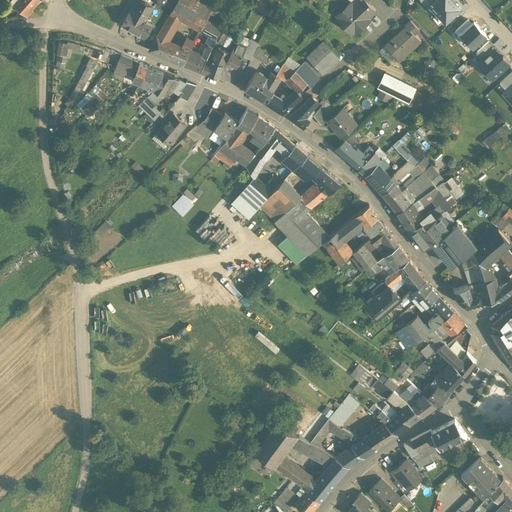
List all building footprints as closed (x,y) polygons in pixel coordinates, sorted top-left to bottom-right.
[(39,2),(36,0),(19,0),(12,8),(24,19),(39,2)] [(214,7),(202,0),(179,0),(170,15),(181,21),(190,26),(196,15),(207,21),(214,7)] [(359,0),(353,6),(351,4),(338,17),(340,19),(339,20),(352,35),(355,32),(357,34),(371,21),(369,19),(376,13),(367,3),(363,0),(359,0)] [(430,5),(435,0),(420,0),(427,8),(431,5),(430,5)] [(460,7),(453,0),(435,0),(430,5),(431,5),(445,21),(460,7)] [(137,3),(131,13),(130,12),(122,26),(122,27),(123,25),(132,31),(132,32),(144,39),(149,30),(142,26),(153,9),(145,4),(143,6),(137,3)] [(181,21),(170,15),(157,39),(167,43),(181,21)] [(207,21),(196,15),(190,26),(201,32),(207,21)] [(404,25),(406,27),(407,26),(414,33),(419,29),(410,19),(404,25)] [(459,36),(460,34),(472,23),(468,19),(455,31),(459,36)] [(207,21),(201,32),(207,36),(213,24),(207,21)] [(486,35),(474,22),(472,23),(460,34),(473,47),(486,35)] [(222,29),(213,24),(207,36),(210,37),(216,41),(217,39),(222,29)] [(385,45),(401,62),(422,41),(414,33),(407,26),(406,27),(385,45)] [(222,29),(217,39),(220,40),(223,35),(224,36),(225,34),(227,30),(222,27),(222,29)] [(236,39),(227,35),(225,43),(232,46),(236,39)] [(216,41),(210,37),(206,45),(209,47),(207,49),(211,51),(215,44),(216,42),(216,41)] [(167,43),(157,39),(148,53),(161,58),(168,44),(167,43)] [(182,49),(168,44),(161,58),(182,67),(187,59),(194,44),(186,40),(182,49)] [(311,60),(324,74),(341,56),(327,41),(309,58),(311,60)] [(493,49),(494,49),(495,48),(488,41),(475,53),(482,60),(493,49)] [(64,70),(66,57),(70,57),(71,51),(81,52),(83,47),(69,44),(59,42),(57,55),(60,56),(58,69),(64,70)] [(225,43),(223,42),(219,48),(228,55),(232,46),(225,43)] [(250,42),(247,49),(243,59),(251,62),(252,60),(257,50),(259,46),(250,42)] [(236,44),(226,65),(237,70),(243,59),(247,49),(236,44)] [(219,48),(211,70),(204,67),(201,74),(218,81),(228,55),(219,48)] [(503,56),(501,57),(494,49),(493,49),(482,60),(479,62),(484,67),(482,68),(487,74),(489,73),(493,78),(509,63),(503,56)] [(269,57),(257,50),(252,60),(263,67),(269,57)] [(107,60),(118,65),(121,58),(110,53),(107,60)] [(207,61),(195,56),(193,62),(187,59),(182,67),(201,74),(204,67),(207,61)] [(89,58),(69,99),(78,103),(88,92),(83,89),(97,62),(89,58)] [(147,69),(121,58),(118,65),(117,67),(129,73),(135,75),(132,82),(140,86),(147,69)] [(296,72),(308,85),(312,89),(326,76),(324,74),(311,60),(304,67),(290,58),(282,68),(289,73),(285,80),(286,82),(296,72)] [(129,73),(117,67),(114,73),(126,79),(129,73)] [(282,68),(276,77),(281,81),(282,81),(285,80),(289,73),(282,68)] [(163,76),(147,69),(140,86),(149,89),(154,92),(163,76)] [(507,91),(511,86),(511,71),(499,83),(507,91)] [(296,72),(286,82),(296,92),(298,94),(308,85),(296,72)] [(276,77),(271,74),(267,82),(263,88),(273,94),(281,81),(276,77)] [(383,92),(389,95),(409,105),(417,89),(388,74),(379,90),(383,92)] [(273,94),(263,88),(267,82),(256,75),(245,92),(266,105),(273,96),(274,94),(273,94)] [(175,80),(163,76),(154,92),(153,93),(152,92),(150,95),(149,97),(159,102),(161,97),(163,98),(167,91),(172,95),(179,83),(175,80)] [(179,83),(172,95),(180,100),(183,96),(180,95),(187,85),(186,85),(185,86),(179,83)] [(78,103),(77,104),(89,115),(107,95),(95,84),(88,92),(78,103)] [(144,96),(140,99),(142,102),(143,102),(144,101),(149,97),(150,95),(152,92),(153,93),(154,92),(149,89),(144,96)] [(284,103),(273,96),(266,105),(283,116),(302,98),(298,94),(296,92),(284,103)] [(389,95),(383,92),(379,99),(385,102),(389,95)] [(140,99),(135,94),(128,100),(136,109),(138,106),(142,102),(140,99)] [(149,97),(144,101),(154,111),(159,102),(149,97)] [(316,97),(290,120),(301,128),(305,123),(303,122),(308,118),(307,116),(320,106),(316,101),(318,100),(316,97)] [(64,109),(68,113),(77,104),(78,103),(69,99),(64,103),(67,106),(64,109)] [(142,102),(138,106),(154,122),(160,116),(154,111),(144,101),(143,102),(142,102)] [(321,107),(323,109),(329,114),(332,112),(334,110),(325,102),(321,107)] [(329,114),(323,109),(314,118),(321,128),(328,123),(336,117),(332,112),(329,114)] [(356,126),(343,111),(336,117),(328,123),(340,139),(356,126)] [(223,119),(211,112),(207,119),(203,123),(202,125),(213,133),(223,119)] [(259,119),(248,112),(240,124),(240,125),(230,139),(240,146),(251,131),(259,119)] [(240,125),(225,116),(223,119),(213,133),(214,134),(215,132),(216,132),(228,139),(226,142),(227,142),(230,139),(240,125)] [(185,127),(173,117),(158,135),(170,145),(185,127)] [(276,130),(259,119),(251,131),(257,134),(252,141),(263,148),(276,130)] [(511,130),(507,126),(483,144),(490,152),(491,151),(511,133),(511,130)] [(260,152),(268,157),(277,144),(293,156),(300,161),(306,153),(276,130),(263,148),(260,152)] [(356,135),(344,144),(351,150),(361,142),(356,135)] [(408,136),(401,143),(405,147),(412,140),(408,136)] [(240,146),(230,139),(227,142),(222,149),(246,168),(253,160),(255,158),(240,146)] [(406,161),(412,167),(419,161),(413,155),(405,147),(401,143),(394,149),(406,161)] [(351,150),(344,144),(333,151),(352,166),(360,158),(355,153),(351,150)] [(424,145),(413,155),(419,161),(424,157),(430,151),(424,145)] [(360,158),(367,163),(375,155),(376,154),(372,150),(366,155),(360,150),(355,153),(360,158)] [(255,158),(253,160),(261,166),(264,163),(268,157),(260,152),(255,158)] [(385,158),(378,152),(376,154),(375,155),(381,161),(385,158)] [(300,161),(293,169),(306,177),(311,173),(315,171),(321,163),(306,153),(300,161)] [(279,166),(268,157),(264,163),(282,181),(283,180),(293,169),(300,161),(293,156),(287,164),(282,160),(279,166)] [(407,172),(417,183),(425,175),(433,168),(424,157),(419,161),(412,167),(407,172)] [(367,163),(360,158),(352,166),(358,171),(367,163)] [(381,161),(376,166),(381,171),(387,166),(381,161)] [(406,161),(388,178),(394,184),(398,180),(407,172),(412,167),(406,161)] [(342,178),(321,163),(315,171),(311,173),(317,178),(315,179),(330,190),(342,178)] [(367,163),(358,171),(364,176),(373,168),(367,163)] [(376,166),(365,177),(371,184),(381,171),(376,166)] [(425,175),(436,188),(437,188),(445,182),(433,168),(425,175)] [(388,178),(381,171),(371,184),(382,195),(394,184),(388,178)] [(418,200),(436,188),(425,175),(417,183),(403,195),(410,204),(411,205),(418,200)] [(245,192),(260,207),(273,193),(259,177),(245,192)] [(445,182),(437,188),(441,194),(443,196),(450,190),(457,199),(464,193),(452,177),(445,182)] [(330,190),(315,179),(299,198),(310,210),(330,190)] [(299,197),(283,180),(282,181),(273,193),(288,208),(299,197)] [(394,184),(382,195),(397,215),(410,204),(403,195),(397,188),(394,184)] [(436,188),(418,200),(421,204),(423,207),(441,194),(437,188),(436,188)] [(181,215),(193,203),(183,193),(171,205),(181,215)] [(288,208),(273,193),(260,207),(274,222),(288,208)] [(299,198),(299,197),(288,208),(274,222),(306,257),(322,244),(327,240),(306,214),(310,210),(299,198)] [(451,207),(444,198),(435,206),(437,208),(440,205),(445,211),(451,207)] [(411,205),(398,215),(409,232),(423,222),(421,220),(413,208),(411,205)] [(440,205),(437,208),(424,218),(428,224),(441,214),(445,211),(440,205)] [(511,209),(508,207),(503,215),(510,221),(511,222),(511,209)] [(382,226),(368,209),(355,218),(361,225),(370,237),(382,226)] [(505,226),(510,221),(503,215),(500,213),(495,218),(505,226)] [(428,224),(424,218),(421,220),(423,222),(409,232),(413,237),(415,235),(418,239),(416,241),(423,250),(433,243),(452,227),(451,226),(449,228),(440,216),(442,215),(441,214),(428,224)] [(355,218),(340,228),(335,232),(342,241),(361,225),(355,218)] [(498,227),(499,228),(498,228),(501,230),(505,226),(495,218),(491,221),(498,227)] [(95,231),(101,236),(111,224),(105,219),(95,231)] [(452,227),(433,243),(451,266),(461,258),(475,247),(470,240),(467,241),(455,225),(458,224),(457,223),(452,227)] [(397,245),(382,226),(370,237),(368,239),(376,249),(385,241),(391,249),(397,245)] [(475,247),(472,251),(480,261),(474,266),(478,277),(483,288),(488,300),(504,294),(509,292),(511,289),(511,277),(501,286),(495,274),(487,262),(500,252),(511,267),(511,253),(506,246),(511,242),(510,241),(501,230),(498,228),(499,228),(498,227),(475,247)] [(342,241),(335,232),(327,240),(322,244),(338,266),(351,254),(342,241)] [(368,239),(355,251),(369,269),(372,266),(378,261),(372,253),(376,249),(368,239)] [(403,252),(397,245),(391,249),(385,255),(390,263),(403,252)] [(480,261),(472,251),(469,253),(474,266),(480,261)] [(409,259),(403,252),(390,263),(396,270),(409,259)] [(469,253),(461,260),(469,281),(478,277),(474,266),(469,253)] [(376,272),(390,263),(385,255),(378,261),(372,266),(376,272)] [(425,280),(409,259),(396,270),(384,280),(389,284),(390,286),(402,274),(414,289),(425,280)] [(384,280),(371,291),(375,296),(389,284),(384,280)] [(414,289),(409,294),(413,298),(410,300),(413,303),(431,287),(425,280),(414,289)] [(375,296),(364,305),(377,320),(402,299),(390,286),(389,284),(375,296)] [(474,284),(453,290),(468,306),(488,300),(483,288),(478,289),(477,287),(475,287),(474,284)] [(438,294),(431,287),(413,303),(421,310),(426,305),(438,294)] [(454,313),(438,294),(426,305),(440,319),(437,321),(440,325),(454,313)] [(511,309),(490,327),(508,359),(511,356),(511,343),(511,344),(504,335),(511,324),(511,309)] [(461,321),(454,313),(440,325),(434,330),(426,337),(430,341),(427,344),(429,347),(432,343),(438,338),(444,346),(446,345),(441,338),(449,331),(461,321)] [(425,326),(415,315),(406,324),(421,341),(426,337),(434,330),(428,323),(425,326)] [(461,321),(449,331),(453,336),(465,325),(461,321)] [(410,350),(421,341),(406,324),(395,333),(410,350)] [(444,346),(438,338),(432,343),(429,347),(421,355),(427,361),(437,351),(444,346)] [(456,340),(448,346),(447,347),(450,351),(459,344),(456,340)] [(459,344),(450,351),(456,357),(464,366),(471,359),(459,344)] [(444,346),(437,351),(450,364),(456,357),(450,351),(447,347),(448,346),(446,345),(444,346)] [(464,366),(456,357),(450,364),(451,365),(463,378),(478,365),(472,360),(471,359),(464,366)] [(414,371),(402,363),(393,375),(402,382),(404,380),(405,380),(414,371)] [(423,364),(415,372),(426,380),(429,376),(425,373),(429,370),(423,364)] [(463,378),(451,365),(437,380),(451,390),(463,378)] [(373,376),(360,366),(351,376),(364,386),(373,376)] [(437,380),(433,378),(421,393),(423,395),(435,406),(438,404),(451,390),(437,380)] [(493,428),(511,414),(511,398),(499,381),(473,402),(493,428)] [(391,390),(380,382),(374,390),(384,398),(391,390)] [(401,389),(397,395),(398,396),(401,399),(406,393),(401,389)] [(397,395),(394,393),(388,402),(392,405),(398,396),(397,395)] [(423,395),(416,400),(415,399),(409,404),(409,405),(410,405),(411,406),(412,407),(422,416),(435,406),(423,395)] [(401,399),(398,396),(392,405),(396,408),(400,407),(404,411),(410,405),(409,405),(401,399)] [(411,406),(410,405),(404,411),(398,416),(409,428),(422,416),(412,407),(411,406)] [(324,424),(313,416),(298,440),(316,449),(323,437),(318,434),(324,424)] [(385,425),(387,428),(396,421),(406,431),(409,428),(398,416),(385,425)] [(406,431),(396,421),(387,428),(399,438),(406,431)] [(350,437),(329,422),(323,430),(344,444),(350,437)] [(457,424),(433,436),(436,444),(441,453),(468,439),(457,424)] [(366,444),(387,428),(385,425),(369,438),(360,443),(363,446),(366,444)] [(335,460),(316,449),(298,440),(276,428),(256,456),(294,484),(305,493),(315,480),(284,458),(292,448),(326,468),(343,478),(350,469),(335,460)] [(387,428),(366,444),(377,452),(399,438),(387,428)] [(432,434),(419,441),(425,450),(436,444),(433,436),(432,434)] [(360,443),(350,437),(344,444),(351,449),(353,451),(360,443)] [(425,450),(419,441),(411,445),(419,455),(426,451),(425,450)] [(377,452),(366,444),(363,446),(360,443),(353,451),(363,461),(377,452)] [(426,451),(431,458),(441,453),(436,444),(425,450),(426,451)] [(411,445),(405,449),(412,459),(419,455),(411,445)] [(353,451),(351,449),(335,460),(350,469),(363,461),(353,451)] [(419,455),(412,459),(417,465),(431,458),(426,451),(419,455)] [(433,463),(433,462),(431,458),(417,465),(420,470),(433,463)] [(502,483),(482,461),(462,478),(483,500),(491,492),(495,489),(495,490),(502,483)] [(407,463),(392,475),(398,482),(400,481),(409,492),(410,492),(422,482),(415,473),(415,472),(407,463)] [(315,480),(305,493),(321,504),(343,478),(326,468),(315,480)] [(511,498),(511,490),(504,481),(496,490),(497,491),(490,497),(497,504),(503,498),(507,502),(511,498)] [(401,502),(382,483),(370,495),(386,511),(392,506),(394,508),(401,502)] [(289,490),(300,499),(305,493),(294,484),(289,490)] [(300,499),(289,490),(276,506),(283,511),(288,511),(293,507),(300,499)] [(410,492),(409,492),(404,497),(406,500),(414,508),(420,503),(410,492)] [(300,499),(293,507),(299,511),(313,511),(321,504),(305,493),(300,499)] [(372,506),(361,496),(357,501),(361,505),(362,505),(368,510),(372,506)] [(406,500),(401,504),(408,511),(410,511),(414,508),(406,500)] [(475,511),(477,510),(479,509),(470,500),(457,511),(475,511)]
